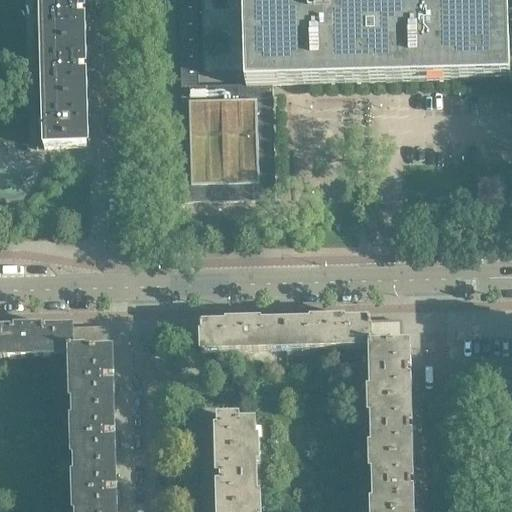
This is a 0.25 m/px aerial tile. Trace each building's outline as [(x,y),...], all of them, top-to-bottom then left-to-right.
[(83,45),(83,13),(82,0),(40,0),(42,46),(83,45)] [(195,0),(178,0),(180,74),(198,73),(195,0)] [(181,105),(183,205),(275,203),(272,88),(307,87),(369,86),(510,82),(508,0),(243,0),(246,89),(254,88),(255,103),(198,105),(198,89),(185,90),(186,105),(181,105)] [(85,101),(84,69),(83,45),(42,46),(43,102),(85,101)] [(86,150),(86,124),(85,101),(43,102),(44,151),(86,150)] [(401,347),(401,324),(371,324),(368,324),(335,325),(335,323),(320,324),(321,326),(286,327),(286,348),(301,348),(301,352),(363,351),(370,351),(370,349),(408,348),(408,347),(401,347)] [(286,348),(286,327),(251,328),(251,326),(236,326),(236,328),(204,329),(204,328),(201,328),(201,355),(237,354),(264,353),(271,353),(271,348),(286,348)] [(108,351),(107,331),(35,333),(35,331),(22,331),(22,334),(0,334),(0,356),(1,356),(1,360),(68,358),(71,358),(71,357),(112,356),(112,353),(110,351),(108,351)] [(406,381),(406,372),(408,372),(408,348),(370,349),(370,351),(371,394),(372,394),(372,405),(409,404),(409,381),(406,381)] [(108,388),(108,380),(112,380),(112,356),(71,357),(71,358),(73,413),(113,412),(113,388),(108,388)] [(407,437),(407,428),(410,428),(409,404),(372,405),(372,417),(372,450),(373,450),(374,461),(411,460),(410,437),(407,437)] [(110,444),(110,436),(114,436),(113,412),(73,413),(74,469),(115,468),(114,444),(110,444)] [(256,443),(255,425),(239,426),(239,421),(220,421),(221,432),(218,432),(218,455),(255,454),(255,443),(256,443)] [(257,499),(257,482),(256,465),(255,454),(218,455),(219,478),(222,478),(222,487),(219,487),(220,511),(257,510),(257,499)] [(409,493),(408,484),(411,484),(411,460),(374,461),(374,473),(373,473),(373,489),(374,506),(375,506),(374,511),(412,511),(412,493),(409,493)] [(111,500),(111,492),(115,492),(115,468),(74,469),(75,511),(115,511),(116,500),(111,500)]
